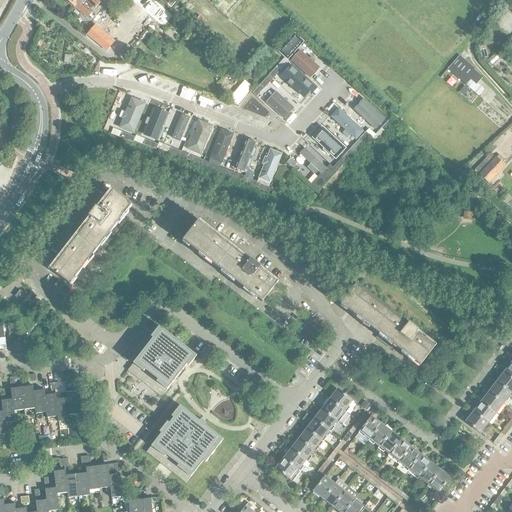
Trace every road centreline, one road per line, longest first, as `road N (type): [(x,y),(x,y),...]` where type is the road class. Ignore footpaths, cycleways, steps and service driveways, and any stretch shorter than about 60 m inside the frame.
road 1 (residential): [(293,403),(343,338),(300,273),(218,214),(116,177),(92,186),(30,275),(116,343)]
road 2 (residential): [(338,81),(282,143),(115,81),(36,95)]
road 3 (residential): [(190,511),(107,446),(31,455),(25,475),(0,479)]
road 4 (residential): [(293,403),(167,306),(149,309),(116,343)]
road 5 (residential): [(0,375),(102,359),(116,343)]
